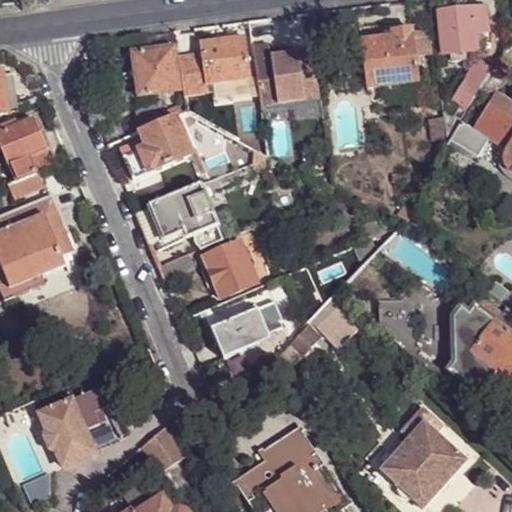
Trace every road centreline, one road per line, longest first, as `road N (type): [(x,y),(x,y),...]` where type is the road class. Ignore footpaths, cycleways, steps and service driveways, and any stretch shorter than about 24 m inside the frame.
road 1 (residential): [(36,24),(197,406)]
road 2 (residential): [(226,0),(36,24)]
